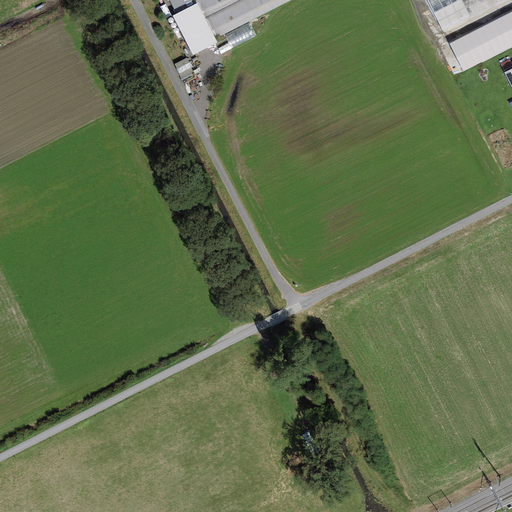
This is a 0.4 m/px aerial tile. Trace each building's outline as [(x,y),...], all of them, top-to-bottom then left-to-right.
[(164,0),(172,17),(196,6),(193,0),(164,0)] [(193,0),(196,6),(197,5),(214,38),(289,0),(193,0)] [(511,0),(427,0),(442,31),(509,0),(511,0)] [(196,6),(172,17),(192,57),(217,44),(214,38),(197,5),(196,6)] [(511,13),(451,41),(465,71),(511,49),(511,13)] [(251,27),(227,36),(231,46),(255,36),(251,27)] [(511,60),(502,64),(505,71),(511,67),(511,60)]
